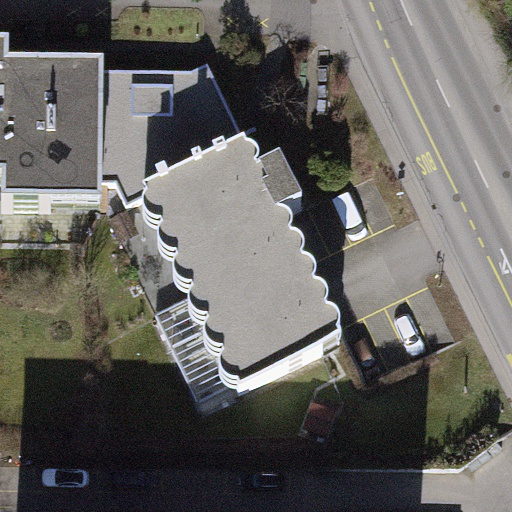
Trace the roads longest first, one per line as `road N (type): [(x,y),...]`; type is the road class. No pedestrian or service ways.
road 1 (unknown): [(511,481),(466,494),(379,497),(3,497)]
road 2 (primary): [(408,0),(511,217)]
